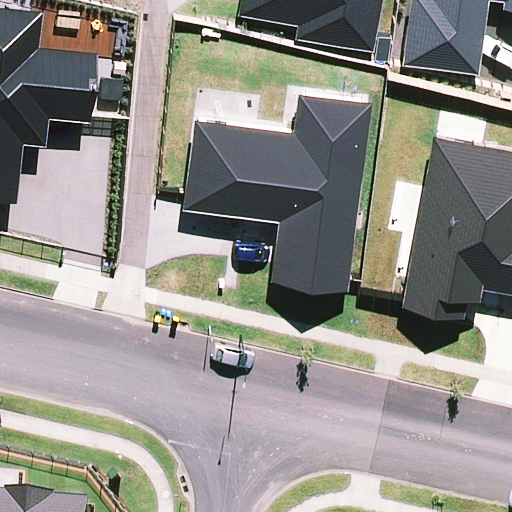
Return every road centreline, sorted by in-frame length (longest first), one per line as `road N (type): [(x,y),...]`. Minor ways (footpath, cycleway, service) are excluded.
road 1 (unknown): [(117,364),(158,0)]
road 2 (residential): [(511,445),(235,385)]
road 3 (residential): [(235,385),(0,336)]
road 4 (residential): [(222,511),(235,385)]
